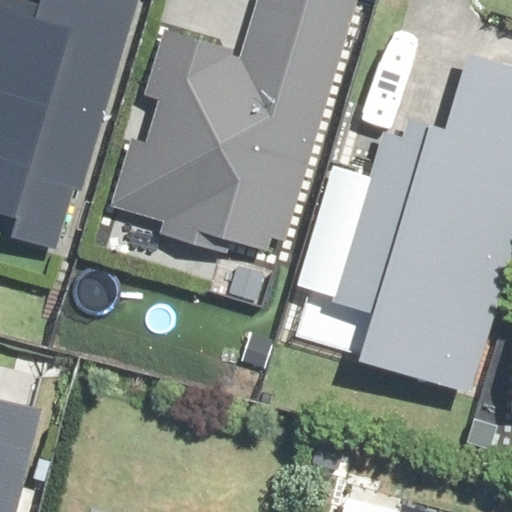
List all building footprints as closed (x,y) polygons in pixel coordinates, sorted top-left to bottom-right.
[(142,0),(48,0),(42,23),(0,10),(0,232),(65,253),(142,0)] [(365,2),(358,0),(263,0),(247,55),(171,32),(115,216),(284,267),(365,2)] [(511,271),(511,65),(477,55),(451,140),(393,122),(338,301),(311,293),(297,340),(474,395),(511,271)] [(0,511),(25,511),(49,418),(0,405),(0,511)] [(420,511),(354,495),(349,511),(420,511)]
